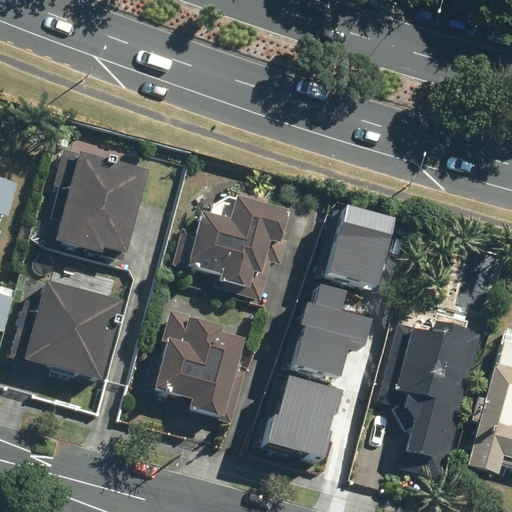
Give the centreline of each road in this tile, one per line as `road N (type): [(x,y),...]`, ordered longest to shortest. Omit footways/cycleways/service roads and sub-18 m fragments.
road 1 (primary): [(511,164),(354,120),(12,0)]
road 2 (primary): [(254,0),(511,80)]
road 3 (residential): [(0,458),(199,511)]
